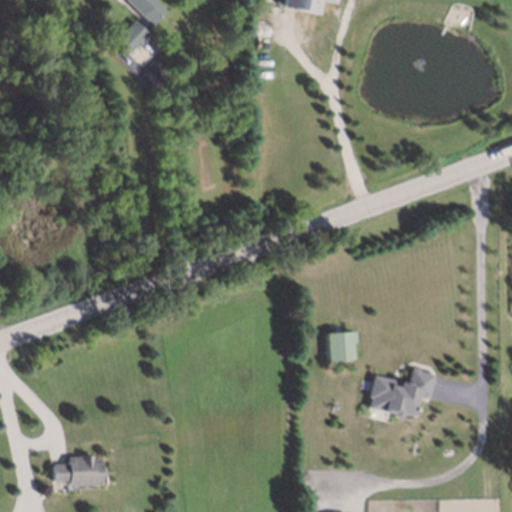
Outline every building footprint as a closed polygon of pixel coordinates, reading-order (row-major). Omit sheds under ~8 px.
[(122,0),(147,0),(154,6),(140,18),(122,0)] [(275,2),(275,0),(330,0),(330,1),(324,0),(311,0),(310,10),(275,2)] [(126,15),(142,29),(121,51),(107,37),(126,15)] [(325,333),(326,360),(351,359),(350,332),(325,333)] [(426,373),(419,397),(407,394),(402,415),(391,412),(391,415),(388,416),(384,416),(382,412),(360,406),(363,396),(360,395),(365,373),(399,382),(403,366),(411,368),(411,369),(426,373)] [(42,479),(42,461),(59,461),(59,451),(92,452),(92,485),(58,484),(58,479),(42,479)]
